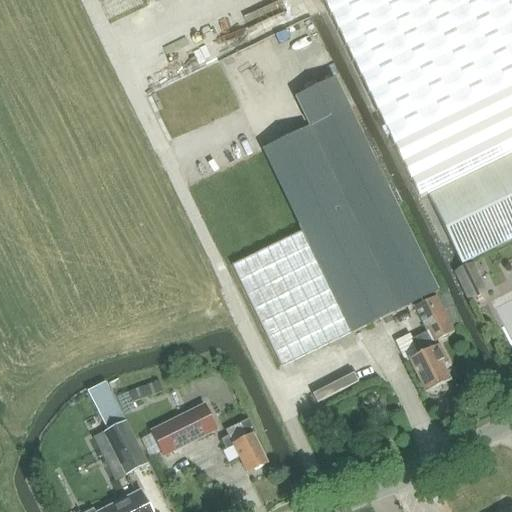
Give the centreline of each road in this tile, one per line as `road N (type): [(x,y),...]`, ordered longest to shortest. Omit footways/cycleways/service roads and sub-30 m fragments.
road 1 (unknown): [(330,510),(172,164),(208,132),(267,102)]
road 2 (tertiary): [(327,511),(511,427)]
